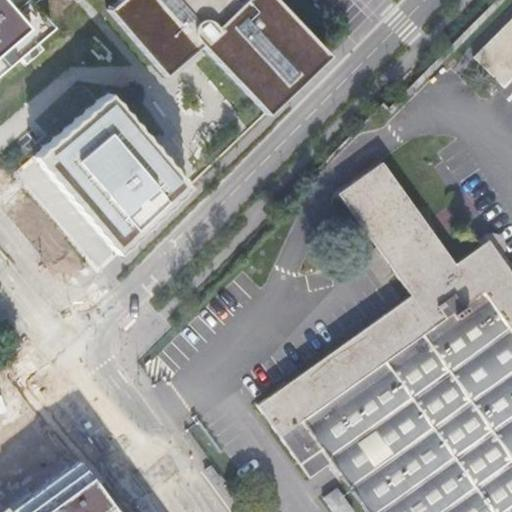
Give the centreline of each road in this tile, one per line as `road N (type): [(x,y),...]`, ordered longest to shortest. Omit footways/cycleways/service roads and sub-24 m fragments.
road 1 (unclassified): [(79,362),(439,0)]
road 2 (tertiary): [(79,362),(187,511)]
road 3 (tertiary): [(0,269),(79,362)]
